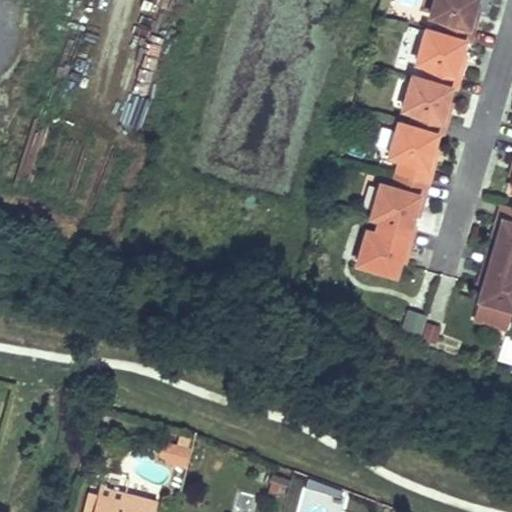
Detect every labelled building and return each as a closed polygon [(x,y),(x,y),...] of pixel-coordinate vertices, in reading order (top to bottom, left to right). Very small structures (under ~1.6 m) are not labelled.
[(476,0),(435,0),(430,17),(442,21),(438,34),(464,42),(464,43),(469,44),(475,22),(471,20),(476,0)] [(438,34),(426,31),(416,63),(429,67),(424,81),(451,89),(450,90),(455,91),(462,68),(457,66),(464,43),(464,42),(438,34)] [(424,81),(412,77),(403,110),(415,113),(411,127),(437,135),(437,136),(442,137),(448,115),(443,113),(450,90),(451,89),(424,81)] [(10,149),(29,153),(34,128),(16,124),(10,149)] [(411,127),(399,124),(389,157),(401,160),(397,175),(428,184),(434,161),(430,160),(437,136),(437,135),(411,127)] [(428,184),(397,175),(392,190),(380,186),(371,218),(380,221),(409,229),(416,205),(421,206),(428,184)] [(511,207),(503,205),(496,228),(501,230),(493,254),(511,259),(511,207)] [(409,229),(380,221),(376,234),(367,231),(357,265),(396,276),(399,264),(409,229)] [(479,301),(511,310),(511,259),(493,254),(483,288),(479,301)] [(189,447),(173,443),(169,460),(184,464),(189,447)] [(180,490),(185,473),(159,467),(155,479),(158,480),(160,481),(161,483),(162,486),(180,490)] [(99,487),(98,494),(123,501),(125,493),(99,487)] [(154,511),(157,502),(125,493),(123,501),(98,494),(92,511),(154,511)]
